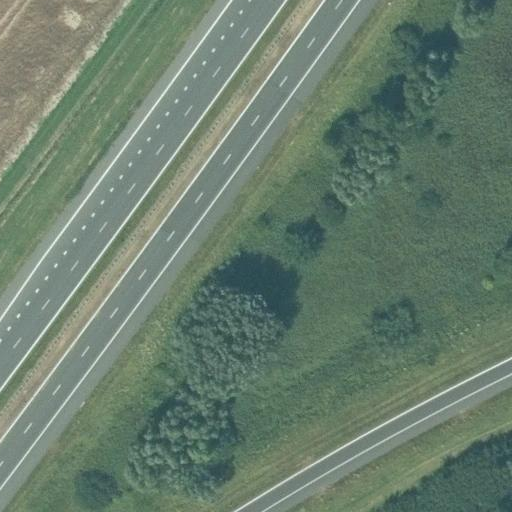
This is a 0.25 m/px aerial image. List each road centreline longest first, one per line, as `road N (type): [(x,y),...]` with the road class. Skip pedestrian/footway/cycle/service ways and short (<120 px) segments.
road 1 (motorway): [(0,464),(341,0)]
road 2 (motorway): [(268,0),(0,364)]
road 3 (motorway): [(266,511),(337,467),(511,380)]
